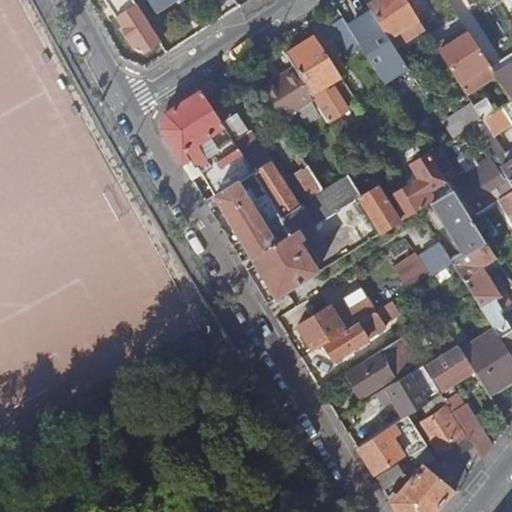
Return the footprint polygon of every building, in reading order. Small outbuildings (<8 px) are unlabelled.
[(111,0),(113,3),(110,5),(136,47),(141,44),(146,52),(159,44),(130,0),(111,0)] [(147,0),(155,11),(173,0),(147,0)] [(404,0),(377,0),(367,6),(373,15),(387,36),(417,18),(404,0)] [(136,47),(110,5),(104,9),(130,50),(136,47)] [(373,15),(349,30),(359,45),(383,83),(407,68),(394,49),(387,36),(373,15)] [(417,18),(387,36),(394,49),(424,30),(417,18)] [(349,30),(342,19),(332,26),(349,52),(359,45),(349,30)] [(484,58),(468,33),(438,52),(458,82),(487,63),(484,58)] [(314,99),(313,100),(327,122),(348,110),(333,88),(329,90),(327,85),(339,78),(313,36),(286,54),(314,99)] [(291,66),(257,88),(279,122),(313,100),(291,66)] [(222,125),(200,90),(164,112),(160,129),(190,178),(200,173),(214,196),(253,172),(229,135),(223,139),(227,146),(219,151),(223,157),(199,171),(196,167),(207,160),(196,143),(222,125)] [(473,106),(482,121),(501,108),(503,107),(500,102),(491,108),(485,99),(473,106)] [(453,139),(472,127),(482,121),(473,106),(472,105),(442,122),(453,139)] [(511,151),(511,150),(504,154),(482,121),(472,127),(506,179),(511,188),(511,151)] [(387,151),(375,134),(364,141),(375,158),(387,151)] [(436,150),(429,154),(433,160),(440,155),(436,150)] [(375,158),(389,180),(400,173),(387,151),(375,158)] [(430,202),(451,189),(448,183),(433,160),(429,154),(411,166),(419,179),(386,200),(399,221),(430,202)] [(511,188),(506,179),(503,181),(495,168),(489,158),(454,180),(468,202),(496,185),(503,195),(511,189),(511,188)] [(269,161),(253,172),(281,217),(298,206),(269,161)] [(323,191),(307,165),(300,169),(305,179),(299,182),(310,199),(323,191)] [(253,172),(214,196),(276,298),(293,288),(315,274),(317,273),(298,243),(302,240),(296,231),(310,222),(314,227),(359,198),(382,232),(399,221),(386,200),(377,187),(361,197),(347,176),(323,191),(310,199),(298,206),(281,217),(253,172)] [(468,202),(454,180),(448,183),(451,189),(462,206),(468,202)] [(456,261),(486,242),(462,206),(451,189),(430,202),(462,251),(453,257),(456,261)] [(511,189),(503,195),(499,198),(511,217),(511,189)] [(485,273),(500,264),(486,242),(456,261),(452,263),(470,293),(493,328),(511,358),(511,329),(511,330),(499,312),(510,305),(503,294),(500,296),(485,273)] [(430,277),(441,270),(424,245),(414,251),(430,277)] [(317,257),(324,268),(341,258),(334,247),(317,257)] [(408,290),(430,277),(414,251),(393,265),(408,290)] [(315,274),(293,288),(300,299),(322,285),(315,274)] [(297,328),(311,351),(321,345),(375,311),(366,298),(346,311),(349,315),(339,326),(327,309),(297,328)] [(375,311),(321,345),(331,361),(385,327),(383,324),(398,314),(390,302),(375,311)] [(449,340),(436,320),(422,329),(434,349),(449,340)] [(487,392),(511,377),(511,358),(493,328),(459,350),(467,362),(487,392)] [(416,365),(400,339),(345,372),(355,388),(361,384),(368,395),(416,365)] [(434,382),(467,362),(459,350),(456,344),(452,347),(453,348),(424,366),(434,382)] [(422,366),(378,393),(385,405),(398,397),(404,410),(438,391),(423,367),(422,366)] [(469,439),(473,445),(486,438),(472,416),(471,417),(457,395),(445,402),(469,439)] [(462,433),(445,407),(419,425),(436,451),(462,433)] [(417,410),(407,416),(412,424),(422,418),(417,410)] [(356,449),(371,474),(402,455),(386,430),(356,449)] [(414,453),(426,446),(419,435),(407,442),(414,453)] [(470,471),(481,458),(473,445),(469,439),(457,451),(470,471)] [(454,491),(466,477),(452,455),(438,465),(454,491)] [(374,478),(383,492),(401,474),(396,465),(374,478)] [(436,511),(454,491),(423,466),(397,497),(393,494),(388,500),(395,511),(436,511)]
